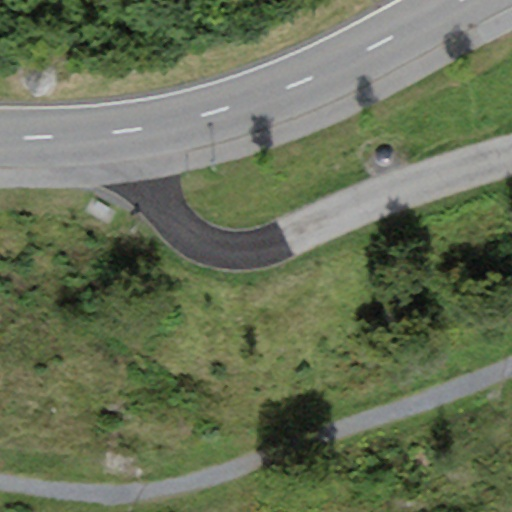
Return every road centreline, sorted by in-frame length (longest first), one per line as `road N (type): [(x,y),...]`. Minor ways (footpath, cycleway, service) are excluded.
road 1 (residential): [(112,135),(192,235),(245,251),(511,154)]
road 2 (tertiary): [(112,135),(252,106),(465,0)]
